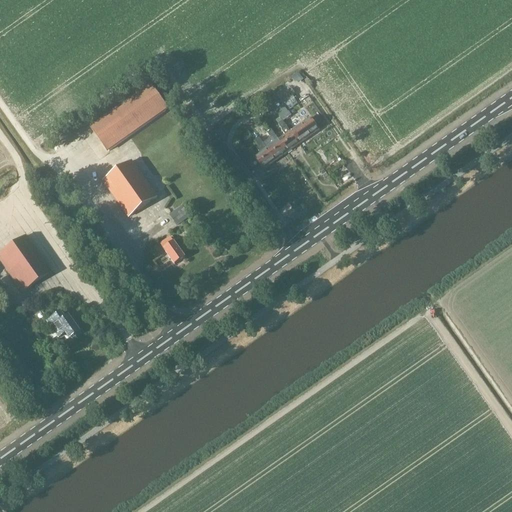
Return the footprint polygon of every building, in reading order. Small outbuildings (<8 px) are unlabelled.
[(92,127),(109,151),(166,111),(149,86),(92,127)] [(285,108),(296,101),(293,95),(295,94),(291,88),(278,96),(285,108)] [(295,112),(290,116),(294,122),(299,118),(295,112)] [(290,131),(290,132),(283,121),(278,124),(282,130),(285,135),(279,140),(278,140),(287,153),(299,144),(290,131)] [(302,123),(290,131),(299,144),(311,136),(302,123)] [(278,140),(279,140),(271,129),(267,132),(271,138),(270,138),(274,143),(267,148),(266,149),(275,161),(287,153),(278,140)] [(215,144),(225,137),(220,130),(210,137),(215,144)] [(266,149),(267,148),(259,138),(255,141),(259,146),(257,148),(260,153),(255,157),(254,157),(263,170),(275,161),(266,149)] [(128,218),(157,198),(131,162),(103,182),(128,218)] [(177,225),(190,216),(182,206),(169,215),(177,225)] [(0,261),(22,293),(50,273),(25,237),(0,254),(0,261)] [(175,265),(185,258),(173,242),(172,243),(168,239),(160,244),(164,249),(163,249),(175,265)] [(76,337),(83,332),(74,320),(73,322),(68,316),(65,318),(61,312),(47,321),(58,337),(65,333),(69,339),(74,335),(76,337)]
